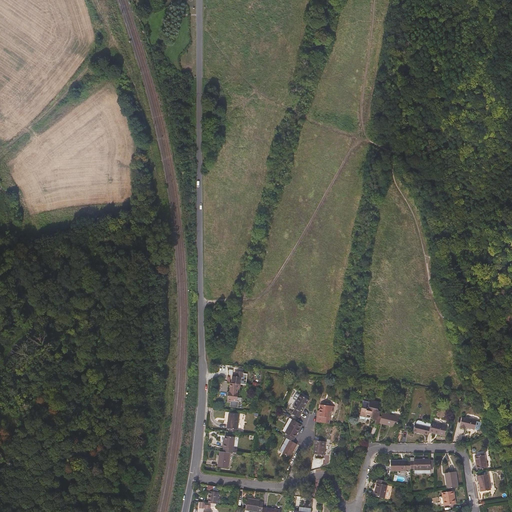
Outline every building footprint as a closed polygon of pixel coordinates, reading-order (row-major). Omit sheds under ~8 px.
[(227,403),(231,404),(230,408),(239,409),(239,402),(237,402),(239,394),(238,394),(238,391),(240,391),(242,378),(233,377),(232,384),(231,384),(230,389),(231,389),(230,393),(229,392),(227,403)] [(293,408),(296,410),(293,415),(299,419),(310,401),(301,396),(293,408)] [(380,417),(381,412),(378,412),(380,404),(371,401),(370,406),(368,405),(367,410),(362,409),(360,417),(368,419),(369,416),(372,417),(371,420),(376,421),(375,425),(380,426),(380,424),(382,417),(380,417)] [(330,425),(331,413),(334,413),(335,408),(321,406),(321,411),(319,411),(317,423),(330,425)] [(238,433),(240,416),(229,414),(227,429),(229,430),(229,432),(238,433)] [(397,428),(400,418),(383,414),(382,417),(380,424),(397,428)] [(475,431),(477,422),(463,418),(461,427),(461,428),(461,429),(466,431),(467,429),(475,431)] [(283,432),(285,434),(288,435),(285,439),(287,439),(293,443),(302,426),(293,421),(289,428),(287,426),(283,432)] [(430,433),(432,424),(420,421),(417,423),(416,425),(416,426),(414,433),(429,436),(430,433)] [(445,437),(448,427),(432,423),(432,424),(430,433),(445,437)] [(223,441),(223,444),(222,448),(224,449),(223,453),(230,454),(233,454),(233,449),(237,450),(238,438),(225,437),(225,441),(223,441)] [(290,459),(297,445),(293,443),(287,439),(279,452),(282,454),(280,457),(281,458),(283,455),(290,459)] [(324,456),(326,443),(315,441),(314,455),(324,456)] [(228,469),(230,454),(223,453),(220,453),(219,457),(218,456),(217,462),(219,463),(218,468),(228,469)] [(474,466),(477,466),(478,471),(488,469),(486,456),(473,458),(474,466)] [(431,471),(431,461),(415,461),(415,463),(411,463),(411,470),(415,470),(415,471),(431,471)] [(411,470),(411,463),(411,462),(407,462),(391,462),(392,472),(407,472),(407,470),(411,470)] [(459,488),(457,473),(446,475),(448,490),(459,488)] [(491,492),(489,476),(479,477),(481,493),(491,492)] [(385,500),(388,487),(387,486),(387,483),(378,481),(374,497),(385,500)] [(219,505),(220,494),(211,493),(211,497),(210,497),(210,500),(210,501),(210,504),(219,505)] [(455,506),(454,498),(455,497),(455,493),(443,494),(443,498),(441,499),(442,508),(455,506)] [(262,511),(263,509),(264,504),(260,503),(260,502),(255,501),(255,502),(247,501),(246,511),(262,511)]
